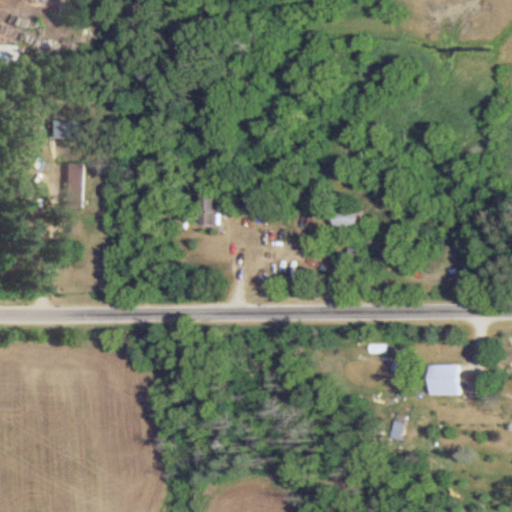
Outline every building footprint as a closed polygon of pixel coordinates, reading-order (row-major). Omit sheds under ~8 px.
[(0,64),(12,65),(12,46),(0,46),(0,64)] [(87,210),(89,164),(63,163),(62,209),(87,210)] [(231,213),(231,196),(206,196),(206,225),(226,225),(226,213),(231,213)] [(342,227),(366,227),(366,217),(342,217),(342,227)] [(464,365),(432,365),(432,396),(464,396),(464,365)]
